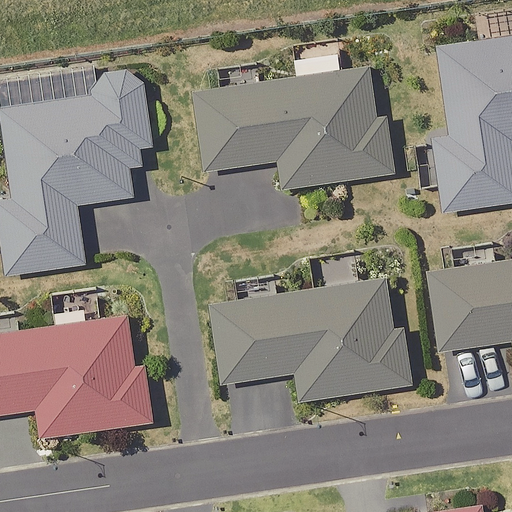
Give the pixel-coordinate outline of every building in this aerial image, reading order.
[(511,36),(429,49),(443,141),(431,143),(441,210),(511,198),(511,36)] [(144,62),(11,82),(0,83),(0,137),(10,201),(0,202),(0,250),(0,252),(3,273),(83,261),(75,208),(138,198),(133,168),(149,166),(146,145),(156,143),(144,62)] [(279,163),(282,190),(331,184),(388,177),(375,72),(196,95),(206,173),(279,163)] [(488,241),(451,246),(455,273),(429,276),(440,346),(511,335),(511,339),(511,264),(492,267),(488,241)] [(278,298),(273,270),(232,277),(237,304),(211,308),(224,386),(296,374),(300,399),(411,381),(403,332),(394,333),(385,280),(356,285),(350,248),(307,255),(313,292),(278,298)] [(50,302),(55,328),(13,336),(8,310),(0,311),(0,418),(38,411),(44,441),(150,421),(130,313),(96,320),(91,294),(50,302)]
